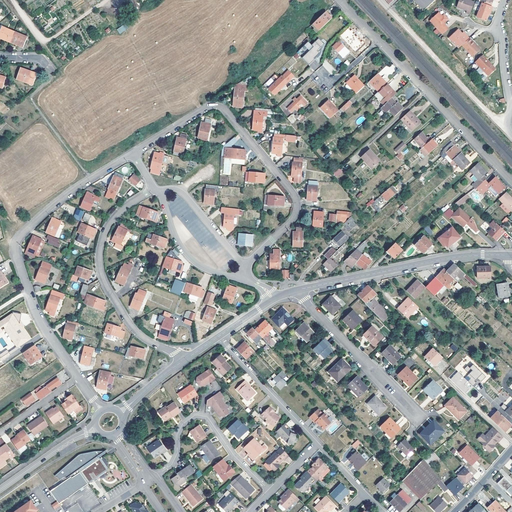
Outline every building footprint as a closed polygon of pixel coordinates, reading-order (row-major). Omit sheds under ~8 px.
[(413,0),(424,12),(435,0),(413,0)] [(471,14),(475,2),(468,0),(460,0),(458,7),(468,11),(467,13),(471,14)] [(486,20),(492,7),(491,6),(483,3),(477,17),(486,20)] [(313,29),(317,33),(332,18),(325,11),(311,25),(314,28),(313,29)] [(432,22),(441,14),(439,12),(430,21),(432,22)] [(443,16),(441,14),(432,22),(443,34),(449,29),(446,26),(446,27),(443,24),(449,20),(444,15),(443,16)] [(124,25),(117,29),(119,34),(127,30),(124,25)] [(15,32),(8,29),(8,31),(1,28),(0,30),(0,37),(10,42),(15,32)] [(347,29),(340,37),(355,50),(362,42),(347,29)] [(462,46),(470,39),(467,36),(466,36),(463,34),(462,35),(458,31),(450,38),(460,49),(462,46)] [(23,47),(27,39),(21,36),(22,35),(15,32),(10,42),(23,47)] [(309,41),(310,39),(308,37),(303,41),(301,42),(304,45),(309,41)] [(312,45),(309,41),(304,45),(297,52),(309,65),(315,59),(314,58),(320,53),(318,50),(325,44),(319,38),(312,45)] [(477,47),(478,46),(470,38),(470,39),(462,46),(473,57),(480,51),(477,47)] [(349,51),(339,40),(332,47),(343,57),(349,51)] [(496,69),(483,55),(476,62),(489,76),(496,69)] [(322,64),(331,74),(335,70),(324,59),(323,64),(322,64)] [(389,67),(386,65),(378,74),(387,82),(390,79),(388,77),(396,68),(392,64),(389,67)] [(33,85),(37,75),(31,73),(31,71),(20,68),(17,79),(33,85)] [(291,78),(294,76),(289,70),(283,76),(282,75),(279,78),(269,88),(274,95),(282,88),(284,86),(291,79),(291,78)] [(378,73),(369,81),(378,91),(387,83),(378,73)] [(356,93),(365,86),(355,75),(347,83),(356,93)] [(253,82),(250,76),(235,85),(233,107),(243,107),(244,92),(248,92),(248,85),(253,82)] [(268,86),(274,81),(271,78),(265,83),(268,86)] [(378,91),(375,95),(384,105),(391,98),(396,93),(387,83),(378,91)] [(305,99),(301,95),(296,99),(295,98),(293,99),(294,101),(287,108),(291,112),(295,109),(297,111),(300,108),(298,106),(305,99)] [(349,100),(340,109),(343,112),(352,104),(353,104),(356,101),(353,97),(349,100)] [(389,110),(395,116),(403,108),(398,102),(396,103),(391,98),(384,105),(381,107),(386,113),(389,110)] [(330,118),(339,110),(329,100),(320,108),(330,118)] [(273,112),(254,110),(253,130),(262,131),(263,116),(273,117),(273,112)] [(413,131),(420,124),(412,115),(413,113),(411,111),(402,119),(413,131)] [(412,115),(420,124),(422,122),(413,113),(412,115)] [(296,120),(292,115),(288,118),(292,123),(296,120)] [(199,138),(198,140),(207,142),(212,120),(206,119),(205,123),(201,122),(198,138),(199,138)] [(422,148),(432,139),(429,136),(427,138),(422,132),(414,139),(422,148)] [(283,138),(286,138),(285,140),(287,140),(293,141),(293,135),(286,135),(274,133),(274,137),(273,137),(272,153),(277,154),(277,156),(281,156),(283,138)] [(187,135),(181,134),(180,137),(177,137),(173,154),(182,156),(187,135)] [(418,152),(423,158),(438,145),(432,139),(422,148),(418,152)] [(394,148),(397,152),(406,145),(402,141),(394,148)] [(444,150),(446,152),(454,145),(451,142),(443,149),(444,150)] [(444,154),(450,162),(453,160),(461,153),(461,152),(455,145),(454,145),(446,152),(444,154)] [(221,152),(221,157),(245,159),(246,152),(243,152),(243,150),(226,148),(225,152),(221,152)] [(372,169),(380,162),(375,157),(375,156),(370,150),(362,158),(372,169)] [(158,171),(160,171),(164,155),(157,153),(156,156),(154,156),(151,168),(151,169),(150,173),(157,174),(158,171)] [(461,153),(453,160),(462,170),(470,163),(461,153)] [(300,158),(294,158),(293,162),(291,177),(295,177),(294,182),(300,182),(302,163),(299,163),(300,158)] [(475,189),(475,188),(485,179),(483,177),(484,175),(487,172),(478,163),(470,171),(473,175),(478,179),(475,182),(471,185),(475,189)] [(334,174),(338,178),(343,172),(339,168),(334,174)] [(265,174),(246,172),(245,181),(265,183),(265,174)] [(140,180),(134,174),(129,179),(135,185),(140,180)] [(108,191),(116,195),(123,179),(114,176),(108,191)] [(489,184),(499,194),(505,187),(496,177),(489,184)] [(475,188),(480,193),(489,184),(485,179),(475,188)] [(318,181),(309,180),(307,200),(316,201),(318,181)] [(210,203),(214,203),(215,190),(218,191),(218,186),(206,185),(204,204),(210,204),(210,203)] [(389,188),(382,194),(387,201),(395,194),(389,188)] [(101,198),(87,192),(81,207),(89,210),(93,202),(99,204),(101,198)] [(511,200),(511,199),(511,198),(506,192),(499,198),(511,212),(511,211),(511,200)] [(455,203),(458,207),(469,198),(466,194),(455,203)] [(264,205),(267,205),(282,206),(282,203),(284,203),(284,200),(282,199),(283,196),(265,195),(264,205)] [(374,201),(371,204),(379,212),(381,210),(374,201)] [(371,204),(365,209),(369,213),(372,210),(376,215),(379,212),(371,204)] [(403,212),(407,209),(403,204),(399,208),(403,212)] [(158,213),(139,206),(136,215),(156,221),(157,218),(156,218),(158,213)] [(234,209),(226,208),(225,212),(224,225),(226,225),(226,228),(230,228),(230,226),(233,226),(234,213),(234,209)] [(474,220),(459,208),(452,217),(463,227),(468,222),(471,224),(470,226),(476,232),(478,229),(477,228),(474,220)] [(324,212),(314,211),(313,226),(322,227),(324,212)] [(351,217),(351,216),(352,213),(341,211),(340,222),(344,223),(351,217)] [(91,215),(86,213),(83,219),(88,221),(91,215)] [(354,220),(351,217),(344,223),(343,224),(349,230),(356,225),(353,221),(354,220)] [(61,221),(52,218),(46,232),(55,236),(61,221)] [(506,218),(501,221),(506,227),(511,223),(506,218)] [(96,230),(82,223),(78,232),(80,233),(91,237),(93,238),(96,230)] [(132,228),(121,224),(120,226),(119,226),(112,241),(115,242),(114,246),(122,249),(123,246),(121,245),(128,231),(130,232),(132,228)] [(496,240),(505,231),(497,224),(488,233),(496,240)] [(433,233),(427,226),(424,229),(430,236),(433,233)] [(303,228),(296,227),(296,232),(294,232),(293,246),(303,246),(303,228)] [(452,227),(440,237),(448,247),(460,237),(452,227)] [(348,238),(342,232),(332,241),(335,244),(337,243),(340,246),(348,238)] [(91,237),(80,233),(77,241),(87,245),(91,237)] [(167,239),(149,233),(146,242),(164,248),(167,239)] [(240,234),(239,242),(253,244),(254,235),(240,234)] [(49,235),(46,243),(58,248),(62,240),(49,235)] [(26,253),(33,257),(35,256),(41,239),(33,236),(26,253)] [(432,244),(424,236),(415,245),(424,253),(432,244)] [(348,252),(351,255),(363,243),(360,240),(348,252)] [(369,245),(365,241),(363,243),(351,255),(344,261),(351,267),(363,255),(361,253),(369,245)] [(335,252),(332,255),(334,257),(347,245),(344,243),(335,252)] [(387,251),(395,259),(403,251),(395,243),(387,251)] [(332,255),(335,252),(332,248),(324,255),(328,259),(329,258),(332,255)] [(168,255),(177,258),(178,252),(170,249),(168,255)] [(279,269),(280,249),(274,249),(274,254),(270,254),(270,268),(279,269)] [(356,263),(365,269),(371,261),(363,255),(351,267),(353,268),(356,263)] [(182,262),(167,257),(164,266),(170,268),(177,270),(182,272),(183,268),(181,267),(182,262)] [(337,265),(329,258),(328,259),(323,264),(325,266),(324,268),(327,271),(328,269),(331,272),(337,265)] [(51,266),(43,262),(36,279),(44,283),(51,266)] [(132,268),(124,264),(123,267),(122,267),(116,281),(124,285),(132,268)] [(444,270),(454,279),(457,276),(460,279),(466,274),(455,264),(448,271),(445,269),(444,270)] [(89,270),(78,266),(75,275),(87,279),(88,276),(90,277),(91,273),(89,272),(89,270)] [(491,266),(477,267),(478,277),(491,277),(491,266)] [(0,271),(0,270),(0,287),(9,282),(2,270),(0,271)] [(444,270),(439,275),(436,277),(444,285),(448,289),(451,286),(449,284),(454,279),(444,270)] [(426,287),(436,277),(435,276),(425,286),(426,287)] [(435,295),(444,285),(436,277),(426,287),(435,295)] [(185,282),(175,279),(171,292),(180,295),(182,291),(185,282)] [(425,286),(418,279),(407,291),(415,298),(426,287),(425,286)] [(202,288),(185,282),(182,291),(202,298),(203,294),(201,293),(202,288)] [(510,295),(508,283),(498,285),(500,297),(510,295)] [(234,287),(228,285),(223,300),(232,303),(236,290),(233,289),(234,287)] [(377,293),(368,285),(358,296),(373,311),(375,309),(368,302),(377,293)] [(146,292),(139,289),(137,294),(136,293),(131,306),(139,310),(146,292)] [(49,308),(48,311),(51,312),(50,314),(54,316),(55,313),(60,298),(63,299),(65,294),(64,294),(53,290),(51,295),(47,307),(49,308)] [(211,305),(215,294),(208,292),(204,302),(211,305)] [(105,301),(87,294),(85,301),(84,303),(91,306),(91,309),(99,312),(100,309),(104,311),(105,307),(104,306),(105,301)] [(341,306),(331,296),(323,305),(332,314),(341,306)] [(404,303),(403,302),(398,308),(407,317),(416,309),(414,307),(417,305),(409,298),(404,303)] [(213,309),(208,307),(203,320),(211,323),(216,312),(213,311),(213,309)] [(294,319),(283,308),(272,319),(279,327),(284,322),(288,325),(294,319)] [(363,320),(353,310),(343,320),(353,329),(363,320)] [(14,313),(0,322),(0,332),(6,328),(17,345),(30,336),(21,323),(23,313),(14,312),(14,313)] [(159,335),(164,337),(164,338),(165,339),(165,340),(166,340),(167,340),(168,339),(168,338),(174,319),(165,316),(163,323),(162,326),(161,331),(159,335)] [(78,323),(68,320),(63,337),(72,340),(76,326),(78,326),(79,323),(78,323)] [(265,320),(255,330),(262,337),(262,338),(273,328),(265,320)] [(315,334),(304,323),(296,331),(307,342),(315,334)] [(121,328),(107,324),(105,332),(123,338),(125,332),(121,330),(121,328)] [(368,338),(375,345),(383,337),(372,326),(363,335),(366,339),(368,338)] [(255,330),(253,328),(246,334),(257,344),(260,341),(260,340),(262,337),(255,330)] [(330,344),(324,338),(314,349),(319,354),(320,353),(325,358),(333,350),(329,345),(330,344)] [(374,346),(375,345),(368,338),(366,339),(374,346)] [(254,351),(245,342),(237,349),(246,359),(254,351)] [(450,347),(455,352),(458,348),(453,344),(450,347)] [(35,345),(23,353),(31,364),(42,356),(35,345)] [(401,356),(390,345),(382,353),(393,364),(401,356)] [(94,348),(85,346),(80,363),(89,365),(94,348)] [(129,347),(125,356),(129,357),(130,356),(143,358),(145,349),(131,346),(130,348),(129,347)] [(426,356),(435,365),(440,360),(443,357),(434,348),(426,356)] [(0,353),(0,358),(1,360),(10,356),(7,350),(0,353)] [(226,360),(221,355),(213,362),(218,368),(217,369),(225,377),(233,369),(225,361),(226,360)] [(351,369),(343,361),(336,367),(335,366),(329,372),(338,381),(351,369)] [(481,381),(486,376),(473,364),(470,367),(467,365),(464,368),(469,373),(467,375),(470,378),(468,381),(473,386),(476,382),(475,381),(477,378),(478,377),(479,378),(478,379),(481,381)] [(412,372),(406,366),(398,374),(410,386),(418,378),(416,377),(412,372)] [(233,369),(225,377),(226,378),(234,370),(233,369)] [(111,372),(101,370),(97,388),(106,390),(109,375),(111,375),(111,372)] [(210,382),(216,378),(211,370),(199,378),(198,382),(200,386),(204,386),(208,384),(207,383),(209,381),(210,382)] [(278,375),(282,379),(286,375),(282,371),(278,375)] [(467,381),(459,372),(452,379),(466,393),(470,389),(464,384),(467,381)] [(276,376),(274,379),(273,379),(277,383),(275,384),(280,390),(287,384),(282,379),(278,375),(276,376)] [(368,388),(357,377),(348,385),(352,390),(358,396),(359,397),(368,388)] [(40,391),(44,397),(51,392),(50,390),(61,382),(58,378),(40,391)] [(255,393),(250,387),(247,384),(248,383),(245,380),(236,388),(247,400),(255,393)] [(442,389),(433,381),(424,390),(434,399),(442,389)] [(191,396),(192,398),(198,393),(191,384),(178,393),(184,401),(191,396)] [(34,397),(31,392),(27,395),(22,399),(26,404),(34,397)] [(228,408),(218,393),(208,400),(207,405),(213,406),(221,417),(224,416),(224,417),(230,413),(227,409),(228,408)] [(66,401),(61,404),(68,414),(74,410),(79,405),(72,394),(65,399),(66,401)] [(387,407),(376,396),(368,403),(379,415),(387,407)] [(34,397),(26,404),(27,406),(36,400),(34,397)] [(467,411),(454,397),(445,405),(459,419),(467,411)] [(165,420),(171,417),(170,416),(173,414),(174,416),(181,411),(175,402),(167,407),(167,406),(159,411),(165,420)] [(54,409),(53,408),(46,412),(54,423),(64,416),(57,407),(54,409)] [(271,409),(269,407),(261,414),(269,423),(274,425),(280,417),(276,414),(275,416),(273,414),(275,412),(272,409),(271,409)] [(325,429),(331,423),(327,419),(329,417),(325,414),(324,415),(319,410),(310,418),(316,423),(317,422),(318,423),(319,422),(321,424),(321,425),(325,429)] [(506,431),(511,424),(511,423),(498,411),(492,418),(506,431)] [(32,425),(29,427),(34,435),(48,425),(42,416),(31,423),(32,425)] [(392,437),(399,430),(394,424),(396,423),(390,417),(381,426),(392,437)] [(238,419),(228,429),(233,435),(235,433),(236,435),(239,439),(249,429),(243,423),(242,424),(238,419)] [(444,431),(434,421),(421,433),(431,443),(444,431)] [(290,428),(285,423),(277,431),(288,442),(294,444),(295,442),(296,442),(298,438),(296,437),(297,434),(293,433),(292,434),(288,430),(290,428)] [(199,426),(190,431),(191,432),(190,433),(189,436),(192,440),(194,439),(195,438),(198,442),(207,436),(203,430),(202,431),(199,426)] [(503,437),(493,427),(485,435),(483,433),(478,438),(487,446),(486,447),(491,451),(494,447),(493,446),(495,444),(498,441),(498,442),(503,437)] [(19,436),(15,438),(12,440),(18,449),(25,444),(25,443),(31,439),(24,430),(18,434),(19,436)] [(250,454),(249,455),(253,460),(261,452),(259,450),(262,447),(254,438),(244,447),(249,452),(250,454)] [(160,439),(147,447),(154,457),(159,454),(158,453),(162,451),(162,452),(163,453),(168,450),(160,439)] [(351,445),(355,449),(361,443),(357,439),(351,445)] [(414,449),(405,439),(397,446),(403,452),(401,453),(405,457),(407,455),(407,456),(408,455),(410,456),(413,453),(412,451),(414,449)] [(210,440),(201,446),(211,461),(220,455),(210,440)] [(0,464),(5,461),(10,457),(12,459),(16,456),(7,444),(0,448),(0,464)] [(480,457),(468,445),(459,453),(472,465),(480,457)] [(277,464),(278,463),(284,458),(285,459),(289,455),(281,447),(277,451),(277,450),(266,461),(274,470),(278,465),(277,464)] [(56,488),(65,500),(95,480),(96,481),(98,479),(98,478),(109,470),(100,457),(99,458),(97,456),(107,450),(107,449),(95,452),(92,453),(83,454),(81,455),(79,456),(77,457),(56,476),(61,480),(63,478),(65,481),(56,488)] [(358,451),(350,458),(355,464),(355,463),(357,465),(356,465),(356,467),(359,470),(368,462),(358,451)] [(434,451),(433,452),(430,455),(425,460),(430,466),(440,458),(434,451)] [(319,458),(315,462),(316,463),(313,465),(311,468),(312,469),(309,472),(317,480),(320,477),(319,476),(328,466),(319,458)] [(424,458),(410,472),(402,480),(421,500),(438,483),(441,480),(430,466),(425,460),(424,458)] [(178,468),(178,470),(179,471),(177,472),(176,471),(172,474),(175,479),(180,480),(187,476),(186,474),(192,470),(197,466),(192,459),(187,462),(178,468)] [(225,480),(234,472),(228,465),(223,459),(214,466),(225,480)] [(465,467),(463,464),(455,471),(458,474),(465,467)] [(474,476),(465,467),(458,474),(459,476),(457,478),(463,485),(465,484),(474,476)] [(197,478),(202,475),(199,470),(194,474),(197,478)] [(314,484),(317,481),(317,480),(309,472),(308,471),(301,477),(303,479),(301,481),(300,481),(296,485),(300,489),(301,488),(304,492),(310,486),(309,485),(312,482),(314,484)] [(244,480),(245,479),(240,475),(230,482),(247,498),(255,489),(252,486),(251,487),(244,480)] [(454,496),(465,486),(463,485),(457,478),(456,477),(446,486),(448,488),(454,496)] [(507,490),(511,494),(511,484),(504,477),(498,483),(506,491),(507,490)] [(390,485),(384,478),(376,485),(382,492),(390,485)] [(445,491),(448,488),(446,486),(441,480),(438,483),(445,491)] [(331,494),(339,502),(351,490),(342,482),(331,494)] [(191,499),(195,505),(204,498),(192,484),(182,491),(189,500),(191,499)] [(65,500),(56,488),(51,491),(60,504),(65,500)] [(289,488),(282,495),(283,497),(278,502),(275,506),(280,511),(282,511),(295,499),(298,497),(289,488)] [(402,490),(390,502),(399,511),(412,499),(402,490)] [(228,511),(240,501),(231,492),(220,504),(228,511)] [(326,495),(315,506),(321,511),(327,511),(329,511),(328,510),(330,508),(332,509),(336,505),(326,495)] [(439,496),(430,505),(436,511),(440,511),(448,504),(443,499),(444,498),(442,497),(441,498),(439,496)] [(14,511),(37,511),(35,511),(33,509),(37,506),(32,500),(14,511)] [(507,511),(496,500),(488,507),(492,511),(507,511)] [(57,501),(51,505),(55,509),(60,506),(57,501)] [(136,502),(131,505),(135,511),(149,511),(146,506),(144,507),(143,505),(140,501),(137,503),(136,502)] [(426,508),(419,501),(416,504),(423,510),(426,508)] [(487,511),(479,503),(469,511),(487,511)]
